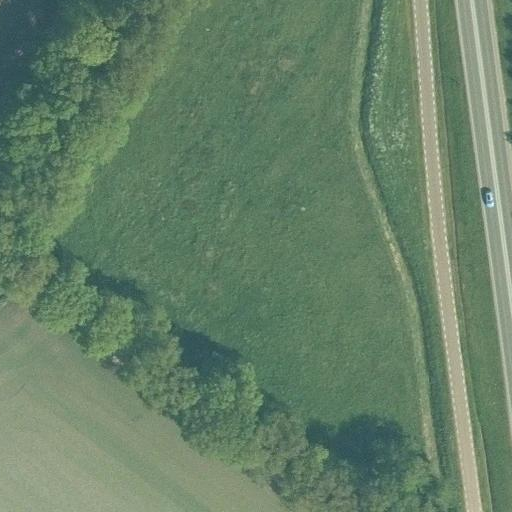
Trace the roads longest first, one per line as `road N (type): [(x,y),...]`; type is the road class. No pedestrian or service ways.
road 1 (unclassified): [(419,0),(438,255),(474,511)]
road 2 (track): [(0,262),(332,511)]
road 3 (trunk): [(470,0),(511,308)]
